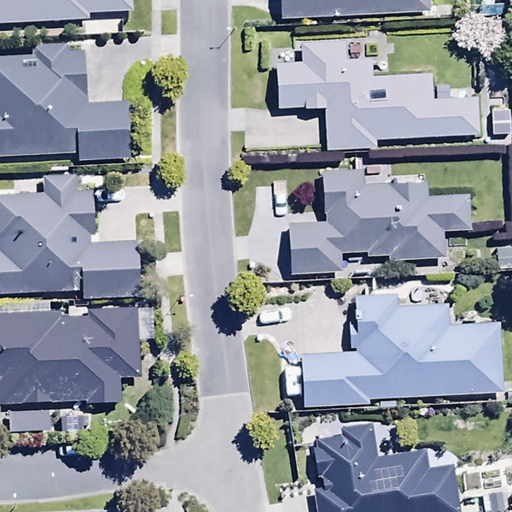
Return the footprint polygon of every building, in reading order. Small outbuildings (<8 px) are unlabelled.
[(0,0),(0,26),(84,23),(84,17),(128,15),(127,0),(0,0)] [(274,0),(276,21),(425,15),(424,0),(274,0)] [(273,67),(274,112),(320,111),(321,154),(372,153),(371,141),(476,139),(475,101),(430,102),(429,77),(367,78),(367,60),(341,61),(341,46),(299,47),(299,66),(273,67)] [(0,157),(71,156),(71,164),(128,163),(127,106),(83,107),(82,54),(64,54),(64,49),(29,49),(30,60),(0,60),(0,157)] [(319,226),(285,227),(287,276),(336,275),(336,257),(362,257),(362,262),(385,261),(385,265),(441,264),(440,232),(467,232),(466,198),(423,199),(423,179),(414,180),(413,157),(391,158),(392,187),(362,188),(361,174),(317,175),(319,226)] [(0,296),(77,294),(77,303),(134,301),(133,244),(86,246),(86,238),(93,238),(91,188),(73,189),(73,178),(39,179),(39,197),(0,198),(0,296)] [(298,401),(299,409),(364,407),(364,401),(497,398),(495,327),(445,328),(444,307),(395,309),(394,297),(351,298),(351,314),(345,314),(346,354),(298,356),(299,369),(281,369),(282,401),(298,401)] [(0,409),(113,408),(113,381),(136,381),(136,310),(84,310),(84,318),(57,319),(57,314),(0,314),(0,409)] [(425,472),(422,453),(376,460),(371,426),(337,431),(338,436),(308,440),(316,491),(308,492),(311,511),(456,511),(450,468),(425,472)]
